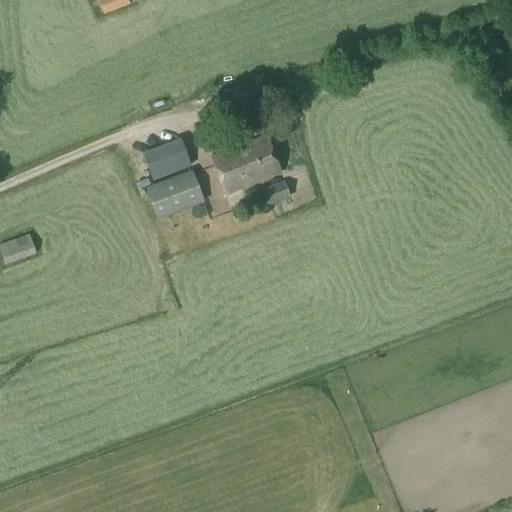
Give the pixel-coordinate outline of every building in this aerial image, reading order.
[(96,0),(103,15),(129,6),(126,0),(96,0)] [(243,118),(232,123),(239,141),(251,137),(243,118)] [(265,137),(208,159),(222,196),(280,174),(265,137)] [(145,169),(178,160),(173,138),(139,147),(145,169)] [(193,174),(145,191),(156,221),(204,204),(193,174)] [(282,183),(261,191),(267,207),(289,198),(282,183)] [(29,235),(0,245),(0,255),(4,267),(35,256),(29,235)]
